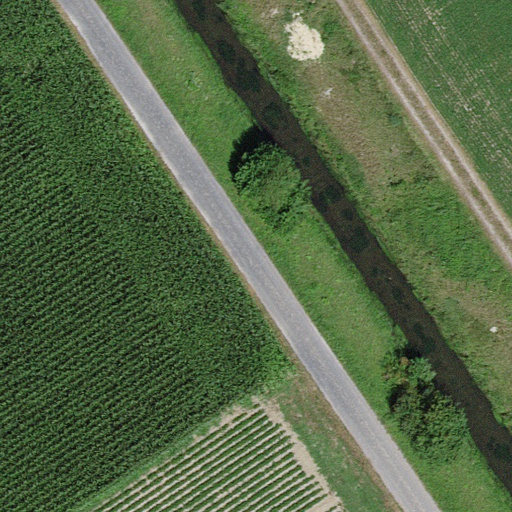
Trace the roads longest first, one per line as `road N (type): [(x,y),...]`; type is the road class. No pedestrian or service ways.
road 1 (track): [(51,0),(388,511)]
road 2 (track): [(511,290),(315,0)]
